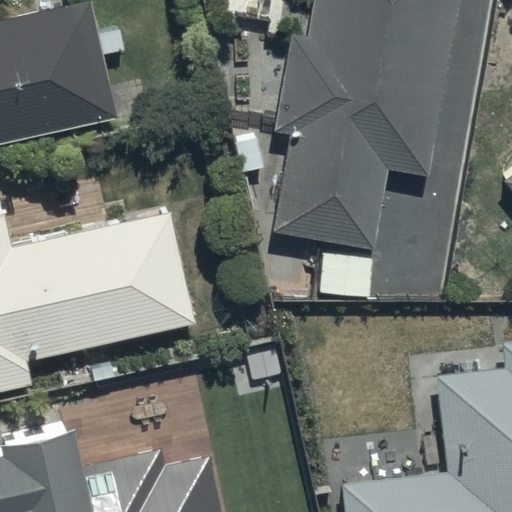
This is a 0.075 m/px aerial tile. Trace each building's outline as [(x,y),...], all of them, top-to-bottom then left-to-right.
[(0,138),(109,114),(95,52),(117,47),(111,25),(90,29),(83,0),(36,0),(0,8),(0,138)] [(306,0),(301,36),(282,32),(265,127),(278,129),(261,228),(356,245),(371,160),(416,168),(445,0),(306,0)] [(511,158),(491,175),(511,202),(511,158)] [(0,383),(24,378),(18,352),(189,315),(166,207),(0,242),(0,383)] [(329,478),(332,511),(511,511),(511,338),(492,341),(494,364),(423,372),(434,467),(329,478)] [(194,511),(183,461),(126,473),(122,451),(65,464),(54,413),(0,425),(0,511),(194,511)]
